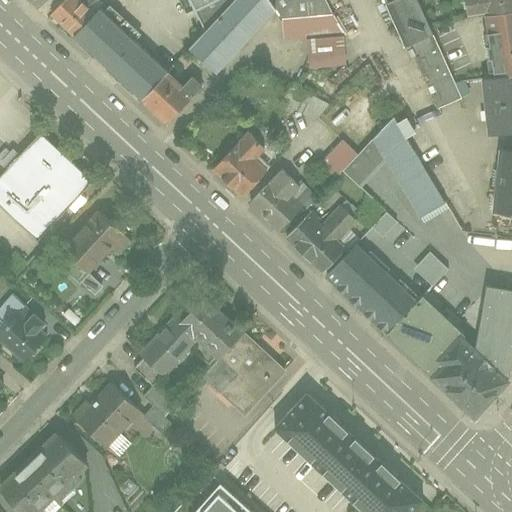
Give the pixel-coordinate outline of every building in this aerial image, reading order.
[(65,0),(51,15),(74,36),(96,13),(89,7),(94,0),(65,0)] [(271,6),(266,0),(231,0),(188,45),(213,68),(271,6)] [(191,0),(196,10),(217,0),(191,0)] [(266,0),(271,6),(283,21),(336,17),(325,0),(266,0)] [(422,0),(390,0),(409,41),(437,29),(422,0)] [(511,0),(477,0),(480,15),(511,10),(511,0)] [(96,13),(74,36),(110,69),(136,41),(101,8),(96,13)] [(511,10),(480,15),(486,77),(511,74),(511,10)] [(437,29),(409,41),(414,54),(419,52),(441,105),(465,94),(437,29)] [(342,37),(308,40),(310,67),(344,64),(342,37)] [(110,69),(168,123),(203,86),(192,77),(184,86),(136,41),(110,69)] [(483,132),(511,129),(511,74),(486,77),(477,78),(483,132)] [(330,105),(294,86),(285,101),(317,118),(330,105)] [(386,169),(421,224),(444,210),(391,125),(342,178),(362,196),(386,169)] [(211,165),(242,192),(264,166),(256,158),(266,146),(248,131),(234,148),(230,144),(211,165)] [(37,134),(0,175),(0,204),(37,238),(89,181),(37,134)] [(333,175),(355,151),(340,137),(318,161),(333,175)] [(496,212),(511,213),(511,150),(502,149),(496,212)] [(246,196),(278,225),(297,205),(288,197),(296,188),(277,171),(267,182),(262,178),(246,196)] [(106,202),(63,249),(87,271),(109,248),(122,260),(144,237),(106,202)] [(286,234),(322,268),(340,248),(332,241),(352,219),(338,206),(321,224),(307,211),(286,234)] [(385,213),(371,228),(381,237),(395,222),(385,213)] [(371,228),(330,275),(388,327),(413,301),(375,268),(393,247),(381,237),(371,228)] [(448,271),(431,254),(416,270),(433,286),(448,271)] [(511,337),(511,284),(487,280),(476,350),(418,295),(413,301),(388,327),(386,330),(474,413),(506,379),(511,337)] [(191,344),(213,363),(241,331),(195,290),(137,356),(161,377),(191,344)] [(0,340),(0,345),(26,367),(48,341),(42,336),(48,329),(34,317),(22,331),(14,324),(0,340)] [(242,414),(284,369),(241,331),(213,363),(201,376),(242,414)] [(137,406),(112,383),(79,419),(104,442),(137,406)] [(152,406),(143,414),(154,425),(172,408),(152,386),(142,395),(152,406)] [(274,426),(365,511),(413,511),(424,500),(308,390),(274,426)] [(117,456),(128,440),(117,432),(106,448),(117,456)] [(61,434),(30,460),(52,487),(83,461),(61,434)] [(30,460),(0,484),(0,487),(20,511),(22,511),(52,487),(30,460)] [(253,511),(221,483),(196,511),(253,511)]
